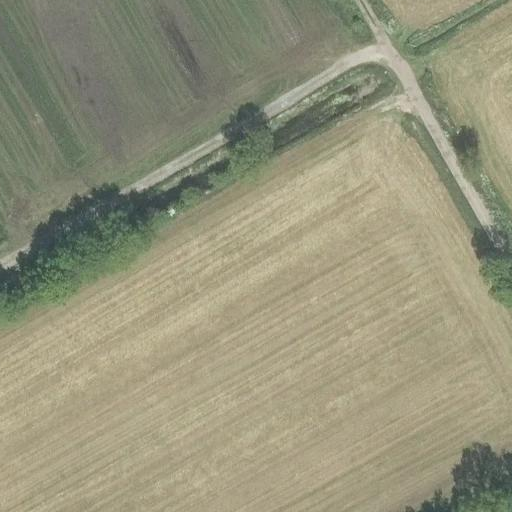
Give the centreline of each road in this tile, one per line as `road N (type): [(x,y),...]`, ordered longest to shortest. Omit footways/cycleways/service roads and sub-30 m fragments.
road 1 (track): [(389,55),(349,60),(0,259)]
road 2 (track): [(511,269),(357,0)]
